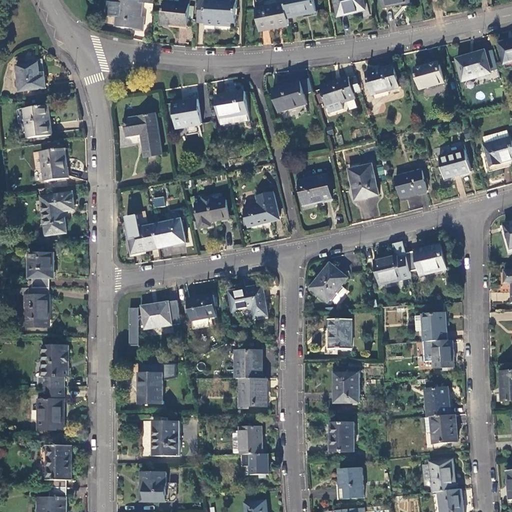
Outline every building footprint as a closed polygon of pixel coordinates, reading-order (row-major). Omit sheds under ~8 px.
[(142,3),(154,4),(154,0),(119,0),(119,4),(110,3),(109,17),(118,17),(118,28),(136,30),(138,18),(140,18),(142,3)] [(188,26),(188,21),(190,6),(190,0),(181,0),(182,1),(182,4),(165,3),(163,23),(188,26)] [(236,27),(237,0),(206,0),(205,25),(236,27)] [(315,0),(285,0),(286,3),(288,18),(317,12),(315,0)] [(364,0),(335,0),(338,16),(349,14),(366,11),(364,0)] [(409,0),(382,0),(384,9),(410,3),(409,0)] [(260,31),(290,26),(288,18),(286,3),(278,4),(266,7),(256,9),(260,31)] [(145,19),(140,18),(138,18),(136,30),(144,30),(145,19)] [(511,40),(499,43),(505,65),(511,63),(511,40)] [(486,52),(457,59),(463,81),(492,73),(486,52)] [(439,63),(415,70),(421,89),(445,82),(439,63)] [(20,91),(47,88),(45,78),(40,78),(38,64),(17,66),(20,91)] [(394,66),(367,74),(373,96),(400,88),(394,66)] [(349,78),(321,86),(327,106),(341,102),(341,104),(342,104),(356,100),(354,94),(350,81),(349,78)] [(361,92),(357,79),(350,81),(354,94),(361,92)] [(301,82),(274,90),(281,112),(308,104),(301,82)] [(246,93),(217,97),(220,119),(250,114),(246,93)] [(199,99),(173,103),(177,128),(203,124),(199,99)] [(327,106),(329,113),(343,109),(342,104),(341,104),(341,102),(327,106)] [(47,106),(25,110),(29,139),(52,135),(51,122),(49,122),(47,106)] [(163,155),(157,114),(124,119),(127,137),(145,135),(146,143),(143,144),(146,157),(163,155)] [(484,137),(486,144),(510,138),(508,131),(484,137)] [(486,144),(484,145),(490,166),(511,160),(511,141),(511,138),(510,138),(486,144)] [(45,182),(69,178),(67,165),(65,165),(63,149),(41,152),(45,182)] [(466,151),(439,158),(445,179),(472,172),(466,151)] [(373,165),(349,170),(357,202),(380,196),(373,165)] [(423,171),(397,178),(402,198),(428,192),(423,171)] [(327,176),(299,182),(305,206),(332,199),(327,176)] [(259,206),(245,210),(250,228),(264,225),(264,221),(280,217),(274,193),(258,197),(259,206)] [(73,194),(41,198),(47,236),(67,233),(64,212),(75,210),(73,194)] [(153,207),(164,206),(164,197),(153,197),(153,207)] [(230,218),(227,200),(214,203),(213,198),(205,199),(205,204),(197,206),(200,229),(212,227),(211,222),(230,218)] [(168,215),(169,223),(182,220),(180,213),(168,215)] [(169,223),(155,226),(160,249),(187,243),(182,220),(169,223)] [(133,254),(160,249),(155,226),(128,231),(133,254)] [(442,246),(406,254),(410,272),(421,269),(423,276),(448,270),(442,246)] [(379,286),(412,278),(410,272),(406,254),(374,262),(379,286)] [(32,264),(33,289),(51,289),(51,279),(56,279),(55,255),(30,255),(30,264),(32,264)] [(349,279),(331,265),(312,289),(329,303),(332,300),(342,287),(349,279)] [(263,287),(231,293),(235,312),(255,309),(257,318),(269,316),(263,287)] [(348,292),(342,287),(332,300),(338,304),(348,292)] [(51,313),(51,289),(33,289),(29,289),(29,297),(27,297),(27,328),(48,329),(48,313),(51,313)] [(214,296),(188,300),(192,320),(218,317),(214,296)] [(146,329),(182,324),(179,301),(143,307),(146,329)] [(139,308),(129,307),(128,345),(138,346),(139,308)] [(423,316),(425,343),(433,342),(449,341),(447,315),(423,316)] [(352,351),(352,321),(330,321),(330,350),(352,351)] [(456,368),(454,341),(449,341),(433,342),(435,369),(456,368)] [(39,377),(39,389),(43,389),(64,389),(64,378),(69,378),(68,347),(43,347),(43,377),(39,377)] [(237,352),(237,380),(242,380),(263,380),(263,353),(237,352)] [(163,372),(164,365),(146,364),(145,371),(163,372)] [(511,371),(502,372),(504,401),(511,401),(511,371)] [(164,375),(140,375),(140,404),(164,404),(164,375)] [(361,404),(361,375),(336,375),(336,384),(338,384),(339,404),(361,404)] [(268,407),(268,380),(263,380),(242,380),(242,407),(268,407)] [(64,431),(64,389),(43,389),(43,400),(38,401),(38,431),(64,431)] [(426,392),(429,418),(432,418),(452,416),(449,390),(426,392)] [(459,442),(456,415),(452,416),(432,418),(434,434),(435,445),(459,442)] [(180,422),(154,422),(154,457),(180,456),(180,422)] [(355,425),(332,425),(332,453),(355,453),(355,425)] [(241,431),(242,455),(243,455),(264,454),(263,427),(241,428),(241,431)] [(233,432),(234,455),(242,455),(241,431),(233,432)] [(50,481),(50,488),(67,488),(67,481),(72,481),(71,447),(46,447),(47,481),(50,481)] [(270,475),(269,454),(264,454),(243,455),(244,467),(251,467),(251,475),(270,475)] [(432,481),(433,494),(438,493),(457,491),(453,462),(430,464),(430,467),(432,481)] [(425,482),(432,481),(430,467),(423,468),(425,482)] [(365,499),(363,470),(340,471),(342,501),(365,499)] [(167,503),(167,474),(143,474),(143,484),(146,484),(145,502),(167,503)] [(66,511),(67,488),(50,488),(50,498),(38,498),(38,511),(66,511)] [(464,511),(461,490),(457,491),(438,493),(439,502),(441,502),(441,511),(464,511)] [(246,504),(247,511),(267,511),(266,501),(246,504)]
